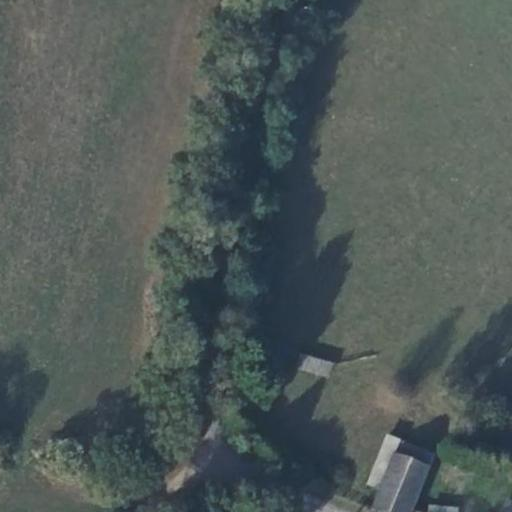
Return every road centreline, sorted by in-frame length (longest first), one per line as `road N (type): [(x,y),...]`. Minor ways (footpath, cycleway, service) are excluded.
road 1 (unclassified): [(284,0),(214,311),(210,420),(218,456),(300,507)]
road 2 (track): [(218,456),(75,494),(0,496)]
